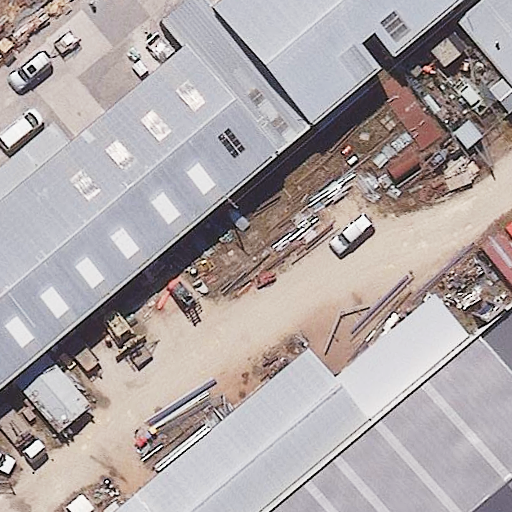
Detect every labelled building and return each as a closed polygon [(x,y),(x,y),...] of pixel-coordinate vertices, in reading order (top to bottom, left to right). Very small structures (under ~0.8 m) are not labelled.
[(202,0),(169,27),(272,147),(451,0),(202,0)] [(511,6),(506,0),(483,0),(454,25),(511,92),(511,6)] [(0,376),(264,152),(179,53),(0,205),(0,376)] [(511,511),(511,296),(455,344),(254,511),(511,511)] [(254,511),(455,344),(418,300),(317,384),(290,355),(96,511),(254,511)]
